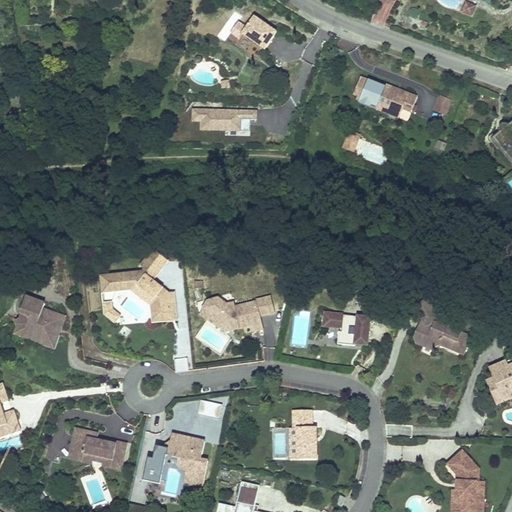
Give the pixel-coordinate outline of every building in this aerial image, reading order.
[(466,0),(461,12),(472,16),(477,5),(466,0)] [(248,28),(243,35),(264,50),(276,32),(255,17),(247,28),(248,28)] [(239,40),(243,35),(248,28),(247,28),(239,22),(231,33),(239,40)] [(361,77),(354,95),(358,96),(357,100),(378,108),(379,104),(401,113),(403,109),(412,112),(418,97),(403,92),(403,94),(398,92),(399,90),(386,85),(385,87),(361,77)] [(432,110),(446,115),(452,100),(438,94),(432,110)] [(378,108),(377,110),(399,118),(401,113),(379,104),(378,108)] [(200,131),(241,131),(242,119),(257,119),(258,110),(192,109),(193,122),(201,122),(200,131)] [(503,129),(493,137),(511,159),(511,121),(511,123),(503,129)] [(510,121),(506,121),(502,124),(502,128),(503,129),(511,123),(510,121)] [(349,131),(347,137),(358,140),(360,134),(349,131)] [(354,151),(358,140),(347,137),(344,147),(354,151)] [(443,151),(446,143),(437,140),(434,147),(443,151)] [(142,272),(101,277),(102,290),(138,286),(154,299),(157,323),(172,321),(171,313),(177,313),(175,292),(170,293),(154,281),(169,261),(154,250),(141,266),(145,269),(142,272)] [(138,286),(102,290),(103,294),(131,291),(151,307),(153,323),(157,323),(154,299),(138,286)] [(26,297),(21,313),(23,314),(21,320),(16,322),(18,326),(19,328),(42,336),(46,345),(57,341),(58,337),(55,332),(58,326),(61,327),(65,317),(43,309),(45,304),(26,297)] [(208,302),(203,309),(213,316),(214,324),(220,328),(226,327),(231,325),(233,330),(253,325),(255,331),(264,329),(260,316),(275,313),(271,297),(256,301),(256,302),(235,307),(234,303),(227,305),(218,299),(208,302)] [(430,298),(417,303),(423,321),(425,326),(423,331),(417,329),(414,337),(417,344),(422,345),(426,344),(434,347),(440,345),(463,355),(471,337),(447,326),(446,327),(435,323),(437,317),(430,298)] [(113,303),(104,304),(105,315),(107,317),(114,310),(113,303)] [(213,316),(203,309),(200,314),(214,324),(213,316)] [(115,324),(121,316),(114,310),(107,317),(115,324)] [(370,318),(326,313),(324,326),(342,328),(342,332),(339,332),(338,344),(355,346),(356,344),(367,345),(370,318)] [(18,326),(15,334),(46,345),(42,336),(19,328),(18,326)] [(511,359),(498,365),(500,370),(511,365),(511,359)] [(498,365),(490,368),(494,378),(497,384),(490,387),(494,396),(508,390),(510,394),(511,392),(511,365),(500,370),(498,365)] [(494,378),(487,381),(490,387),(497,384),(494,378)] [(3,384),(0,384),(0,437),(21,430),(14,411),(4,414),(0,403),(9,401),(3,384)] [(508,390),(494,396),(497,404),(511,398),(510,394),(508,390)] [(293,411),(294,429),(297,429),(298,460),(317,459),(317,427),(313,427),(312,411),(293,411)] [(99,434),(76,429),(71,454),(94,459),(94,455),(104,457),(103,462),(122,467),(127,444),(108,440),(107,443),(97,441),(98,438),(99,434)] [(297,429),(294,429),(290,429),(290,460),(298,460),(297,429)] [(172,434),(170,443),(163,448),(161,460),(153,459),(149,478),(162,481),(164,482),(168,463),(167,462),(168,456),(189,461),(184,482),(203,486),(208,461),(201,460),(205,442),(172,434)] [(161,460),(163,448),(156,446),(153,459),(161,460)] [(462,451),(447,465),(461,481),(461,491),(456,491),(455,502),(459,503),(458,511),(483,511),(485,482),(480,482),(477,481),(478,467),(462,451)] [(94,459),(71,454),(70,459),(92,463),(93,460),(103,462),(104,457),(94,455),(94,459)] [(149,478),(153,459),(149,458),(144,481),(161,485),(162,481),(149,478)] [(256,511),(254,511),(256,505),(260,486),(242,482),(237,507),(219,504),(217,511),(256,511)] [(456,491),(452,490),(451,511),(458,511),(459,503),(455,502),(456,491)] [(345,498),(340,496),(336,504),(341,507),(345,498)]
